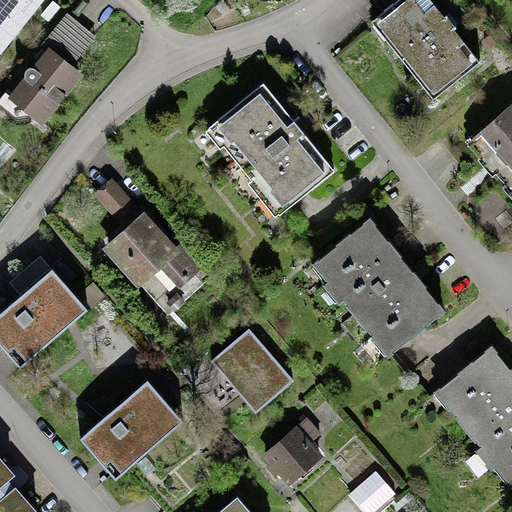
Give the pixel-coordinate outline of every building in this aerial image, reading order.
[(0,0),(0,27),(11,37),(40,0),(0,0)] [(397,0),(378,16),(394,37),(387,42),(418,80),(425,75),(439,94),(480,61),(453,29),(455,27),(445,15),(444,17),(430,0),(397,0)] [(28,81),(14,99),(40,121),(78,74),(69,67),(94,35),(68,14),(43,45),(51,51),(37,69),(31,68),(26,71),(25,76),(28,81)] [(334,170),(263,83),(209,127),(252,180),(256,177),(283,211),(334,170)] [(486,150),(483,153),(511,186),(511,103),(475,137),(486,150)] [(111,183),(99,194),(119,217),(131,206),(111,183)] [(154,229),(144,217),(109,248),(168,315),(218,270),(188,235),(172,249),(162,237),(167,232),(159,224),(154,229)] [(381,336),(392,350),(443,309),(370,218),(319,259),(330,273),(326,277),(329,281),(325,284),(329,288),(333,285),(377,339),(381,336)] [(87,309),(52,267),(0,311),(0,343),(20,367),(87,309)] [(293,380),(249,328),(225,348),(269,400),(293,380)] [(511,371),(491,346),(441,387),(452,401),(448,404),(483,447),(465,461),(478,476),(495,463),(498,466),(502,463),(511,475),(511,371)] [(80,436),(115,478),(183,420),(147,378),(80,436)] [(280,469),(291,481),(319,457),(307,443),(319,433),(306,418),(266,453),(273,461),(268,465),(276,473),(280,469)] [(20,483),(0,458),(0,511),(37,511),(15,487),(20,483)] [(376,470),(349,494),(365,511),(372,511),(395,493),(376,470)] [(250,511),(237,496),(217,511),(250,511)]
